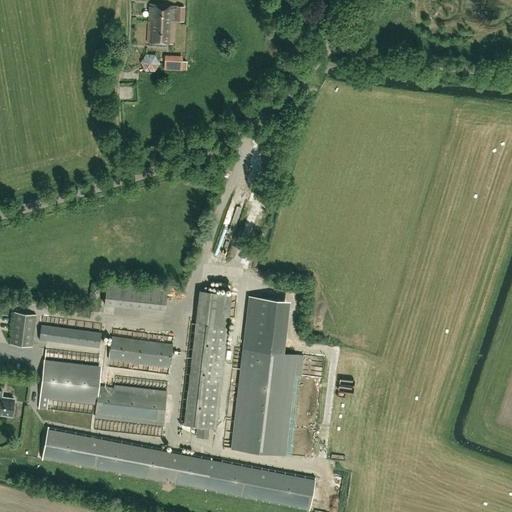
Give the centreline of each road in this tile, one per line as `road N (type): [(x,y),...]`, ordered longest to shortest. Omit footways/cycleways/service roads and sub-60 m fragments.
road 1 (unclassified): [(0,215),(223,145),(264,117),(332,42)]
road 2 (unclassified): [(511,76),(374,57),(332,42)]
